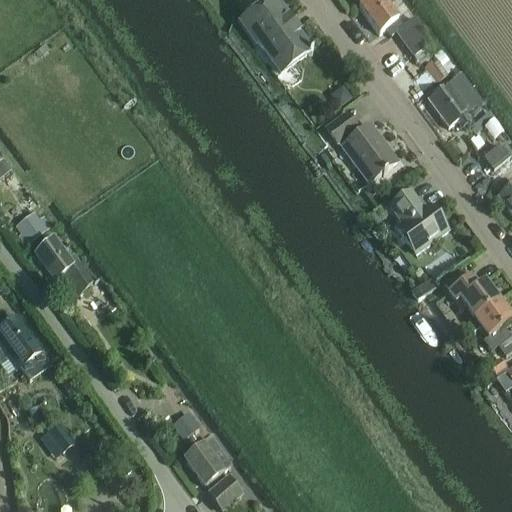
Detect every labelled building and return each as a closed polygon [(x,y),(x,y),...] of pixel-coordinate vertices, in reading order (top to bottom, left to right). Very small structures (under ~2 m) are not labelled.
[(313,52),(296,28),(275,0),(271,0),(240,23),(256,45),(258,43),(280,75),(313,52)] [(352,0),(359,9),(379,36),(384,32),(389,38),(395,35),(412,58),(429,46),(412,22),(402,29),(397,22),(386,7),(391,4),(388,0),(352,0)] [(425,70),(436,86),(449,77),(437,61),(425,70)] [(446,89),(428,102),(448,129),(458,122),(466,116),(476,108),(456,82),(446,89)] [(344,89),(331,99),(341,112),(354,102),(344,89)] [(325,132),(337,147),(358,131),(346,116),(325,132)] [(368,186),(397,165),(370,128),(341,150),(368,186)] [(500,147),(483,159),(494,173),(510,161),(500,147)] [(511,188),(498,199),(511,216),(511,188)] [(396,231),(406,244),(415,257),(448,233),(429,207),(423,211),(410,193),(389,208),(402,227),(396,231)] [(379,211),(366,219),(372,228),(385,220),(379,211)] [(24,234),(19,237),(27,247),(43,235),(38,227),(34,222),(22,232),(24,234)] [(78,300),(83,296),(86,300),(94,294),(91,290),(75,269),(80,266),(73,258),(72,259),(67,252),(62,256),(53,243),(34,257),(54,284),(62,278),(78,300)] [(462,272),(444,286),(449,294),(447,295),(448,296),(454,305),(462,316),(466,313),(473,322),(499,302),(485,283),(476,289),(469,279),(468,280),(462,272)] [(416,293),(412,295),(415,299),(419,304),(421,302),(422,301),(428,297),(421,289),(416,293)] [(473,335),(480,331),(486,340),(482,343),(490,354),(497,349),(505,359),(511,353),(511,337),(510,339),(503,330),(511,323),(511,320),(499,302),(473,322),(467,326),(473,335)] [(0,329),(0,367),(8,378),(16,373),(19,370),(29,383),(46,370),(41,364),(46,360),(41,354),(16,318),(0,329)] [(495,377),(500,374),(507,369),(501,360),(489,369),(495,377)] [(67,379),(60,384),(69,397),(76,393),(67,379)] [(29,406),(28,409),(29,412),(30,415),(31,418),(33,420),(36,422),(39,424),(42,424),(45,425),(48,424),(51,423),(54,421),(56,419),(58,416),(59,413),(59,410),(59,406),(58,403),(56,401),(54,398),(52,396),(49,395),(46,394),(43,394),(39,395),(36,396),(34,398),(32,400),(30,403),(29,406)] [(192,418),(174,432),(182,442),(200,428),(192,418)] [(162,423),(156,427),(160,434),(167,429),(162,423)] [(47,436),(62,455),(75,446),(60,426),(47,436)] [(106,437),(98,443),(110,459),(118,453),(106,437)] [(204,490),(206,488),(211,495),(209,497),(219,511),(226,511),(241,501),(227,483),(228,483),(223,475),(231,470),(211,443),(184,463),(204,490)] [(127,457),(104,474),(113,487),(136,469),(127,457)]
